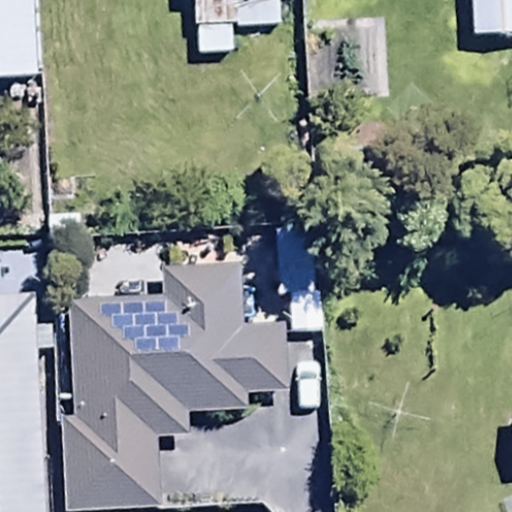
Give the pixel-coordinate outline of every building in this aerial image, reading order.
[(26,0),(0,0),(0,89),(29,89),(26,0)] [(300,0),(179,0),(179,5),(188,5),(189,63),(234,63),(233,40),(272,39),(271,3),(301,3),(300,0)] [(511,0),(466,0),(467,46),(511,44),(511,0)] [(284,306),(285,340),(317,339),(311,229),(268,231),(272,306),(284,306)] [(62,312),(69,427),(56,428),(60,511),(155,511),(152,448),(185,446),(183,422),(243,419),(242,404),(280,402),(277,340),(245,341),(245,335),(234,335),(230,277),(159,281),(161,306),(62,312)] [(0,511),(34,511),(29,309),(0,310),(0,511)]
